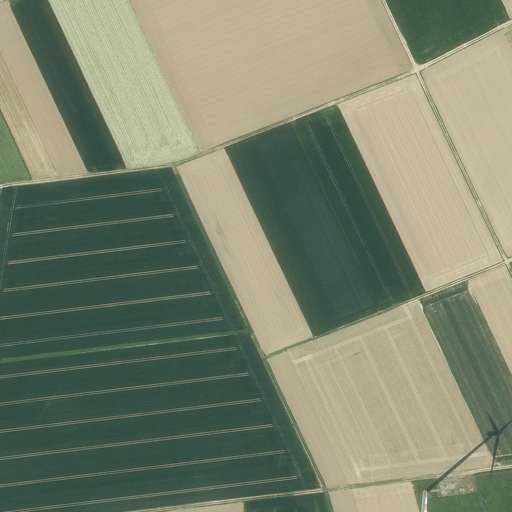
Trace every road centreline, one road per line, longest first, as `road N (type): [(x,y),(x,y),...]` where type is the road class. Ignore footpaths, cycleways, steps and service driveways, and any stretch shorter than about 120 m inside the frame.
road 1 (track): [(0,186),(172,165),(415,70),(511,21)]
road 2 (track): [(511,259),(263,358),(172,165)]
road 3 (track): [(382,0),(511,274)]
road 4 (track): [(145,511),(406,479)]
road 5 (track): [(263,358),(331,511)]
